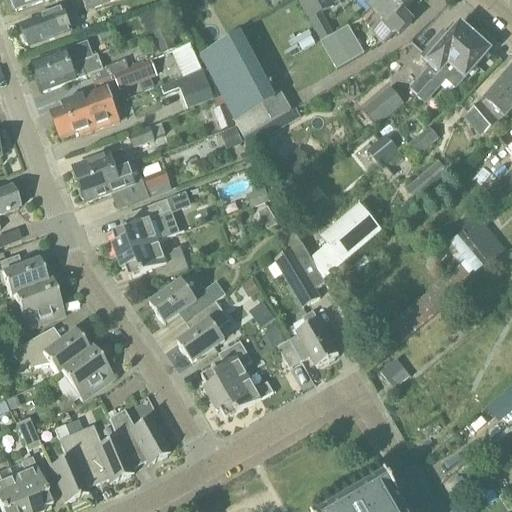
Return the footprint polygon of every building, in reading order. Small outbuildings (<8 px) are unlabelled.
[(8,0),(12,9),(14,9),(16,14),(49,2),(49,1),(52,0),(8,0)] [(80,0),(86,14),(124,1),(123,0),(80,0)] [(298,0),(316,32),(327,26),(321,15),(335,8),(330,0),(298,0)] [(362,0),(373,11),(383,0),(362,0)] [(411,24),(401,14),(415,0),(383,0),(373,11),(385,23),(374,34),(384,45),(395,34),(398,37),(411,24)] [(171,8),(146,18),(153,34),(177,24),(171,8)] [(30,52),(71,37),(61,10),(37,19),(38,22),(21,29),(30,52)] [(420,59),(430,68),(422,77),(424,79),(416,88),(423,94),(431,85),(439,76),(440,77),(448,67),(447,66),(471,38),(460,28),(450,40),(443,34),(420,59)] [(320,45),(336,72),(364,56),(348,29),(320,45)] [(155,38),(162,58),(175,52),(168,33),(155,38)] [(236,38),(201,60),(234,126),(243,142),(291,114),(280,93),(269,100),(236,38)] [(440,77),(444,81),(455,90),(463,81),(465,82),(490,54),(471,38),(447,66),(448,67),(440,77)] [(32,66),(38,81),(92,60),(87,45),(32,66)] [(97,58),(92,60),(38,81),(43,96),(76,84),(76,83),(83,80),(83,81),(95,77),(97,83),(129,71),(126,62),(102,71),(97,58)] [(152,80),(147,69),(114,83),(118,94),(152,80)] [(201,71),(174,82),(186,111),(212,102),(201,71)] [(480,105),(467,116),(485,137),(498,126),(497,125),(504,120),(511,111),(511,72),(484,103),(485,103),(481,107),(480,105)] [(431,85),(423,94),(430,100),(438,91),(431,85)] [(402,105),(392,93),(389,90),(365,111),(378,126),(402,105)] [(50,116),(55,130),(99,113),(113,108),(107,91),(82,99),(68,105),(69,109),(50,116)] [(99,113),(55,130),(60,143),(79,136),(80,140),(95,135),(119,127),(113,108),(99,113)] [(225,109),(214,114),(221,132),(232,128),(225,109)] [(419,158),(437,142),(429,132),(411,148),(419,158)] [(133,151),(154,144),(150,133),(129,140),(133,151)] [(388,144),(369,159),(379,171),(397,155),(388,144)] [(80,189),(127,171),(121,154),(109,159),(109,158),(73,171),(80,189)] [(437,164),(405,192),(417,207),(450,179),(437,164)] [(127,171),(80,189),(86,206),(122,193),(121,192),(133,187),(127,171)] [(149,194),(170,186),(166,175),(145,182),(149,194)] [(511,199),(511,177),(510,175),(486,195),(498,211),(511,199)] [(0,218),(18,212),(9,190),(0,193),(0,218)] [(117,260),(157,245),(153,233),(167,228),(163,217),(171,214),(166,203),(132,216),(136,227),(111,236),(115,246),(112,247),(117,260)] [(326,248),(310,261),(323,283),(382,235),(359,208),(320,240),(326,248)] [(257,216),(267,233),(277,227),(267,210),(257,216)] [(472,217),(458,229),(462,234),(466,238),(480,227),(472,217)] [(491,269),(504,259),(508,256),(482,225),(480,227),(466,238),(491,269)] [(157,245),(117,260),(122,273),(125,272),(129,282),(153,273),(157,284),(181,275),(188,271),(180,250),(162,257),(157,245)] [(301,247),(274,263),(303,311),(319,302),(314,293),(325,287),(301,247)] [(14,299),(51,285),(42,262),(13,272),(9,261),(0,264),(0,290),(5,288),(9,301),(14,299)] [(191,322),(215,305),(217,304),(210,294),(207,297),(200,287),(189,295),(182,284),(149,307),(164,328),(185,313),(191,322)] [(51,285),(14,299),(27,333),(64,319),(51,285)] [(215,305),(191,322),(198,331),(177,346),(192,367),(224,344),(217,333),(229,324),(215,305)] [(308,330),(296,337),(316,371),(338,359),(313,314),(302,320),(308,330)] [(60,375),(92,352),(78,331),(61,343),(52,331),(10,355),(20,370),(25,367),(29,371),(48,367),(56,378),(60,375)] [(283,362),(295,355),(289,343),(277,350),(283,362)] [(210,404),(248,382),(242,371),(252,365),(239,345),(218,358),(224,368),(201,381),(207,390),(204,392),(210,404)] [(92,352),(60,375),(81,405),(114,382),(92,352)] [(295,355),(283,362),(289,372),(301,365),(295,355)] [(255,393),(248,382),(210,404),(217,416),(220,414),(226,423),(273,396),(267,386),(255,393)] [(511,387),(503,395),(511,404),(511,387)] [(116,441),(131,473),(145,465),(147,469),(169,457),(149,422),(133,431),(123,414),(108,422),(116,441)] [(28,422),(15,427),(27,454),(40,449),(28,422)] [(131,473),(116,441),(100,448),(92,429),(75,437),(96,488),(107,483),(109,487),(132,477),(131,473)] [(96,488),(75,437),(58,444),(66,462),(48,470),(64,506),(87,497),(86,492),(96,488)] [(31,461),(8,471),(26,511),(41,511),(51,508),(31,461)] [(26,511),(8,471),(0,474),(0,511),(26,511)] [(386,477),(325,511),(405,511),(396,497),(398,496),(386,477)]
